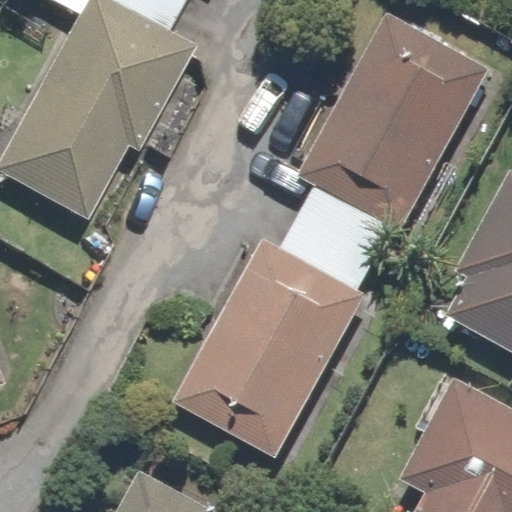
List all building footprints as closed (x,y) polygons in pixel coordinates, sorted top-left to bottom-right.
[(158,41),(182,0),(87,0),(84,5),(81,3),(0,165),(0,167),(101,217),(182,53),(158,41)] [(411,232),(505,69),(389,3),(295,166),(324,183),(291,260),(256,241),(175,392),(287,452),(368,301),(359,296),(391,221),(411,232)] [(511,198),(502,194),(461,290),(462,290),(448,326),(511,352),(511,198)] [(404,492),(422,500),(415,511),(511,511),(511,411),(458,384),(404,492)] [(119,511),(201,511),(136,480),(119,511)]
